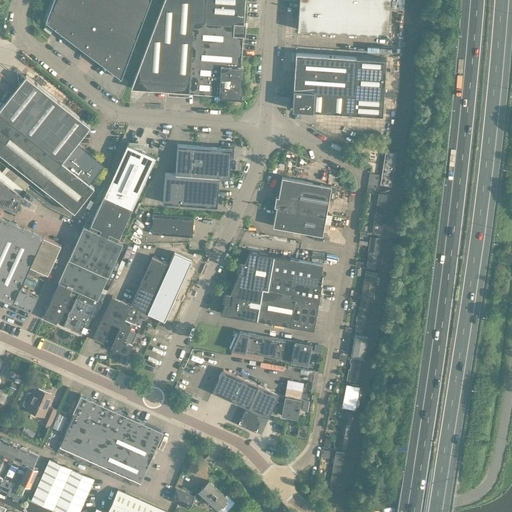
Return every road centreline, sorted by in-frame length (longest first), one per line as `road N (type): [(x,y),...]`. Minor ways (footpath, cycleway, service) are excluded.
road 1 (motorway): [(434,511),(470,285),(501,0)]
road 2 (motorway): [(474,0),(410,511)]
road 3 (unclassified): [(281,483),(316,439),(363,176),(299,137),(265,127)]
road 4 (unclassified): [(265,127),(114,111),(24,37),(24,0)]
road 5 (unclassified): [(150,404),(256,166),(265,127)]
road 6 (unclassified): [(412,511),(485,487),(511,361)]
road 7 (unclassified): [(53,456),(148,498),(184,419)]
road 8 (unclassified): [(150,404),(0,337)]
road 9 (unclassified): [(265,127),(274,0)]
